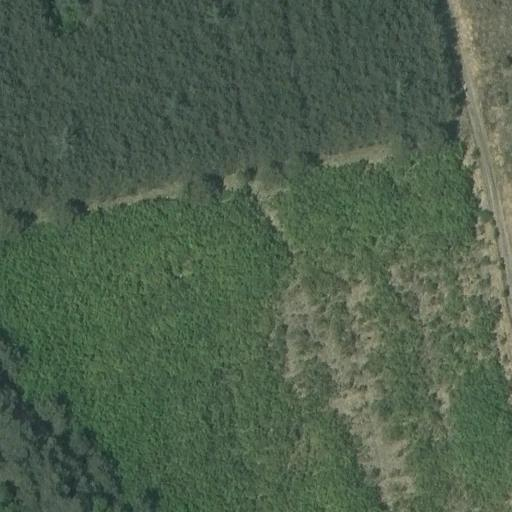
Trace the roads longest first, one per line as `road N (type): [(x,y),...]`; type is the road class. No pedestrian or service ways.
road 1 (track): [(511,301),(445,0)]
road 2 (track): [(0,383),(110,511)]
